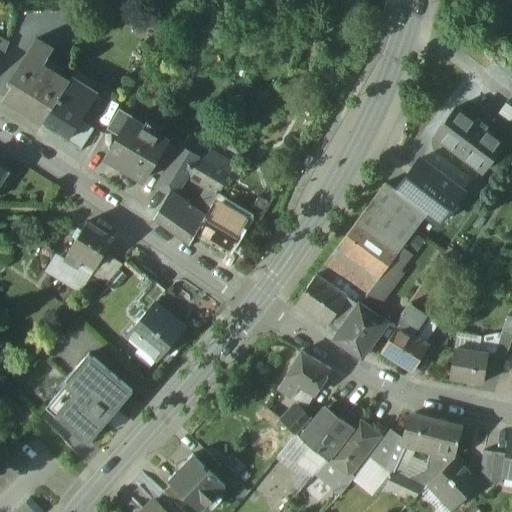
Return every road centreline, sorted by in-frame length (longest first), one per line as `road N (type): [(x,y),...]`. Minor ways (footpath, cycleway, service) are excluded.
road 1 (tertiary): [(249,307),(335,185),(383,98),(413,0)]
road 2 (residential): [(0,139),(249,307)]
road 3 (residential): [(249,307),(428,405),(511,420)]
road 4 (tertiary): [(80,511),(249,307)]
